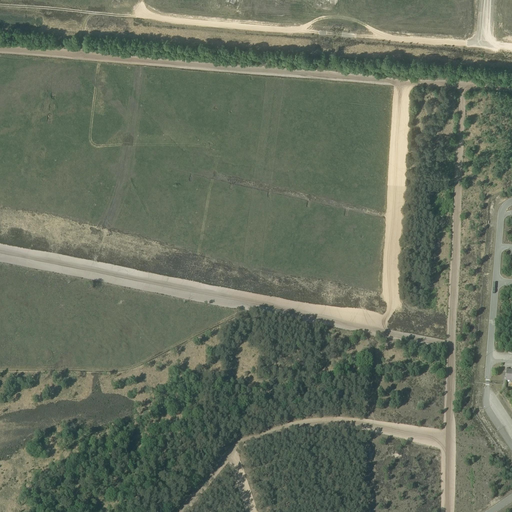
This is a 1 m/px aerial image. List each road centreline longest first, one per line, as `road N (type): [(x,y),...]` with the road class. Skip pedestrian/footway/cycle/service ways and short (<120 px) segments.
road 1 (track): [(511,47),(394,38),(340,17),(285,30),(0,4)]
road 2 (track): [(0,48),(511,89)]
road 3 (track): [(0,250),(450,345)]
road 4 (track): [(463,85),(447,511)]
road 5 (track): [(180,511),(229,452),(294,426),(348,422),(447,440)]
road 6 (track): [(377,325),(390,304),(404,80)]
